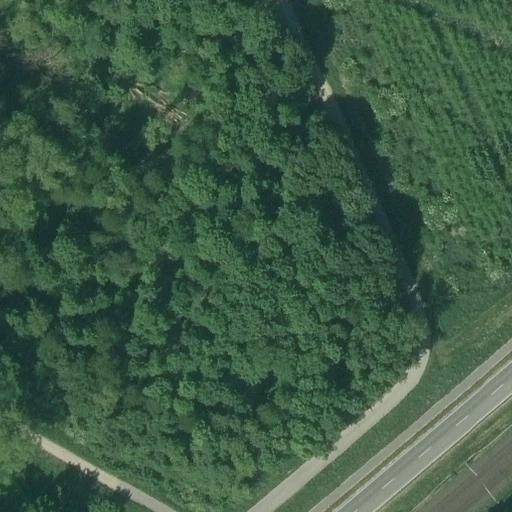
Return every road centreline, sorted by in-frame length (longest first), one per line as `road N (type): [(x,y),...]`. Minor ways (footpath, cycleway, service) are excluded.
road 1 (track): [(277,0),(422,331),(418,373),(268,511)]
road 2 (secondary): [(357,511),(511,380)]
road 3 (track): [(0,418),(161,511)]
